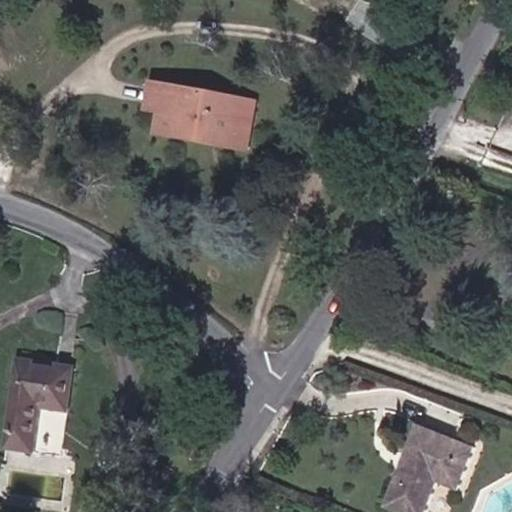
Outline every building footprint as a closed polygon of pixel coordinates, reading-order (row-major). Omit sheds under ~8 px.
[(127,83),(142,85),(160,61),(134,56),(127,83)] [(187,101),(211,106),(218,73),(160,61),(142,85),(138,108),(183,117),(187,101)] [(208,123),(219,124),(228,76),(218,73),(211,106),(208,123)] [(183,117),(208,123),(211,106),(187,101),(183,117)] [(25,387),(53,390),(59,345),(1,338),(0,345),(0,414),(19,424),(25,387)] [(431,448),(440,424),(386,403),(378,427),(431,448)] [(0,424),(18,428),(19,424),(0,414),(0,424)] [(405,458),(424,465),(431,448),(378,427),(357,482),(391,495),(405,458)] [(306,511),(307,510),(286,502),(282,511),(306,511)]
